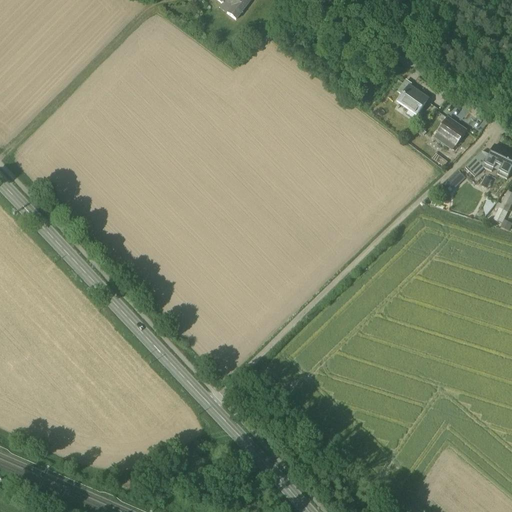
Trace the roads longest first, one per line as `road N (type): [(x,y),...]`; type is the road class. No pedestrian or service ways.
road 1 (unclassified): [(498,127),(213,407)]
road 2 (primary): [(213,407),(0,178)]
road 3 (unclassified): [(330,0),(498,127)]
road 4 (primary): [(306,511),(213,407)]
